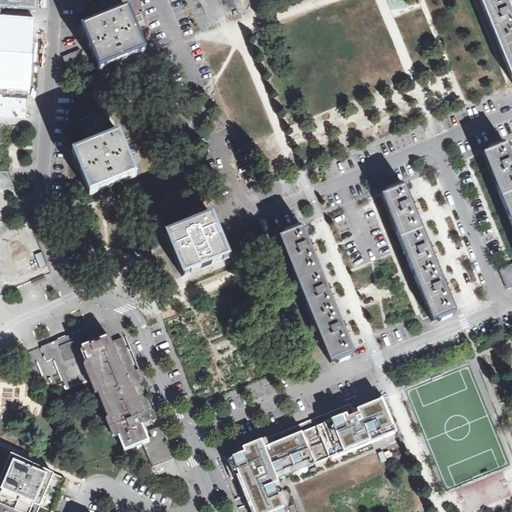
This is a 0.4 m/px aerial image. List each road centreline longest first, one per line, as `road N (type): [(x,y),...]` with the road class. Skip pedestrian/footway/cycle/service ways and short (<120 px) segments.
road 1 (residential): [(160,0),(249,210),(271,211),(436,144)]
road 2 (residential): [(503,307),(185,436)]
road 3 (residential): [(42,216),(55,0)]
road 4 (residential): [(436,144),(503,307)]
road 5 (residential): [(129,312),(53,268),(42,216)]
road 6 (residential): [(185,436),(129,312)]
